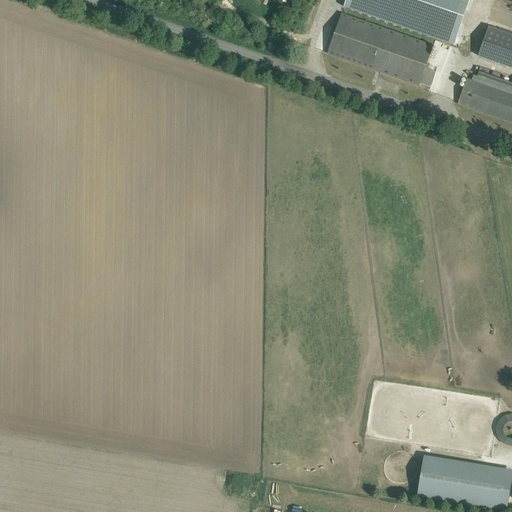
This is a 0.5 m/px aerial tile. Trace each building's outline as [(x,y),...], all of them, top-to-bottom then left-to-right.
[(469,0),(345,0),(343,7),(454,45),(469,0)] [(419,86),(420,83),(430,86),(435,72),(428,69),(430,65),(427,64),(433,46),(341,14),(327,54),(419,86)] [(511,35),(488,27),(478,56),(511,68),(511,35)] [(511,83),(479,72),(477,77),(474,75),(471,81),(466,79),(458,104),(511,123),(511,83)] [(511,414),(503,412),(495,438),(511,444),(511,414)] [(423,456),(416,496),(505,511),(506,503),(501,502),(503,493),(498,493),(502,469),(423,456)]
